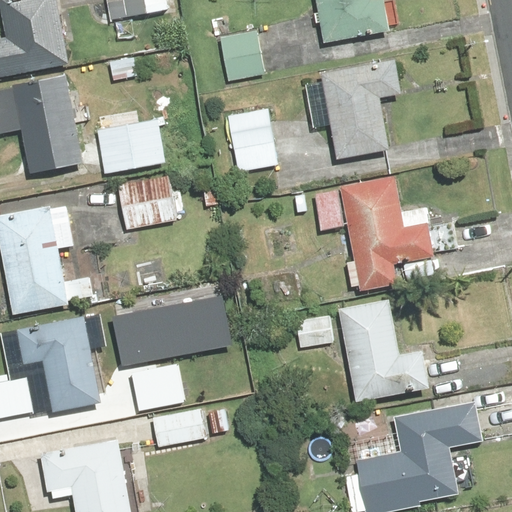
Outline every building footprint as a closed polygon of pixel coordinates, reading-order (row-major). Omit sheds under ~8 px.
[(0,35),(0,78),(76,67),(65,0),(7,0),(12,34),(0,35)] [(128,0),(130,15),(177,9),(175,0),(128,0)] [(320,0),(327,42),(396,32),(391,0),(320,0)] [(264,27),(223,33),(231,79),(271,73),(264,27)] [(401,59),(308,74),(316,126),(335,123),(341,156),(395,147),(387,95),(406,93),(401,59)] [(79,73),(18,82),(31,173),(92,164),(79,73)] [(274,105),(233,111),(242,168),(283,162),(274,105)] [(101,123),(108,170),(150,164),(143,117),(101,123)] [(123,179),(130,227),(186,219),(179,171),(123,179)] [(402,179),(318,188),(323,228),(353,225),(360,289),(445,280),(437,201),(405,204),(402,179)] [(59,202),(1,211),(16,312),(96,300),(92,272),(70,275),(59,202)] [(399,293),(344,299),(356,400),(440,390),(435,343),(406,347),(399,293)] [(114,315),(123,363),(235,343),(226,295),(114,315)] [(337,311),(300,315),(304,347),(340,342),(337,311)] [(98,313),(23,324),(29,364),(47,362),(54,410),(111,401),(98,313)] [(128,371),(133,408),(205,397),(199,361),(128,371)] [(492,438),(483,398),(400,415),(402,428),(346,440),(361,511),(374,511),(464,493),(454,446),(492,438)] [(209,405),(156,413),(161,445),(213,437),(209,405)] [(142,511),(131,434),(45,447),(53,498),(78,494),(81,511),(142,511)]
